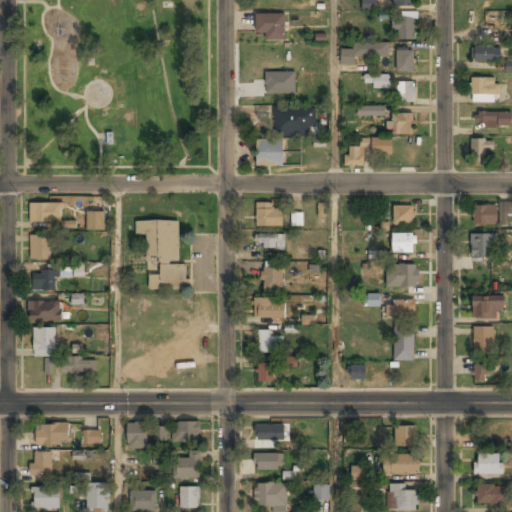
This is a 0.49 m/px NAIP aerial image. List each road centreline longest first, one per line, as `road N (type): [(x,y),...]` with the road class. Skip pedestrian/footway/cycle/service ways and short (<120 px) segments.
road 1 (residential): [(225,0),(229,511)]
road 2 (residential): [(443,0),(447,511)]
road 3 (tertiary): [(0,404),(511,402)]
road 4 (residential): [(5,0),(6,511)]
road 5 (residential): [(511,184),(225,183)]
road 6 (residential): [(225,183),(5,183)]
